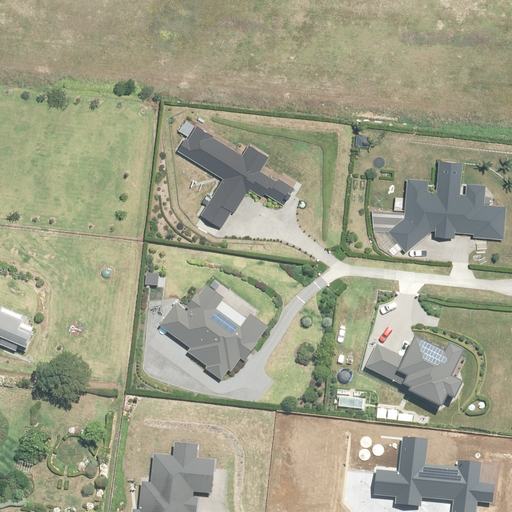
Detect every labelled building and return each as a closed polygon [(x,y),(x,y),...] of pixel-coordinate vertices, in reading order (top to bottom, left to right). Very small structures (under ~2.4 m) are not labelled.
[(214,136),(197,126),(181,155),(225,181),(203,218),(222,229),(232,212),(235,214),(249,190),(261,198),(263,194),(285,207),(296,189),(279,180),(277,183),(261,173),(270,157),(252,146),(245,157),(213,139),(214,136)] [(408,254),(433,232),(436,231),(437,237),(454,238),(455,233),(474,235),(474,238),(505,241),(508,207),(484,205),(486,187),(463,184),(465,164),(441,162),(438,193),(432,193),(429,181),(409,181),(405,216),(390,235),(408,254)] [(259,313),(212,279),(188,312),(178,305),(161,328),(191,350),(188,354),(208,368),(206,370),(225,384),(242,360),(247,364),(259,347),(257,345),(269,329),(255,319),(259,313)] [(19,344),(27,348),(34,332),(30,331),(31,327),(24,324),(22,327),(20,326),(23,320),(21,319),(22,316),(3,308),(2,311),(0,310),(0,336),(3,338),(2,341),(1,344),(16,351),(18,348),(19,344)] [(446,355),(416,340),(406,361),(379,347),(368,369),(409,390),(408,393),(447,412),(452,402),(457,404),(466,385),(454,379),(466,355),(450,347),(446,355)] [(429,443),(403,441),(400,474),(378,473),(376,497),(398,499),(398,507),(422,509),(423,499),(456,502),(455,511),(477,511),(478,502),(493,503),(495,487),(480,486),(481,465),(462,464),(461,472),(427,470),(429,443)] [(200,448),(176,445),(175,458),(155,457),(152,485),(143,484),(140,511),(133,511),(194,511),(196,494),(214,496),(217,463),(199,461),(200,448)]
